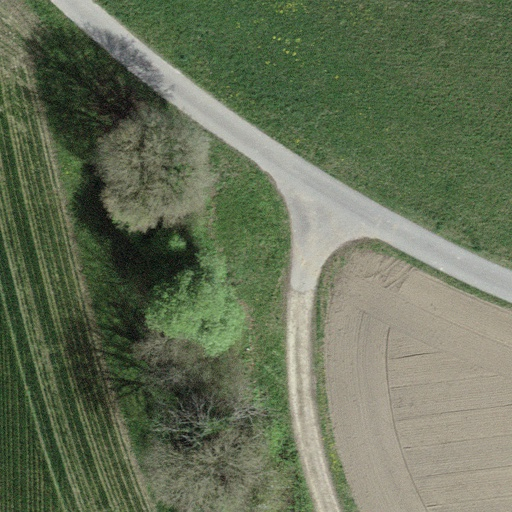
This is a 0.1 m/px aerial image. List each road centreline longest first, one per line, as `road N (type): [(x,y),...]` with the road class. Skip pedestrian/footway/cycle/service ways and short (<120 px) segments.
road 1 (unclassified): [(74,0),(125,51),(357,211),(511,282)]
road 2 (track): [(350,511),(326,436),(322,301),(357,211)]
